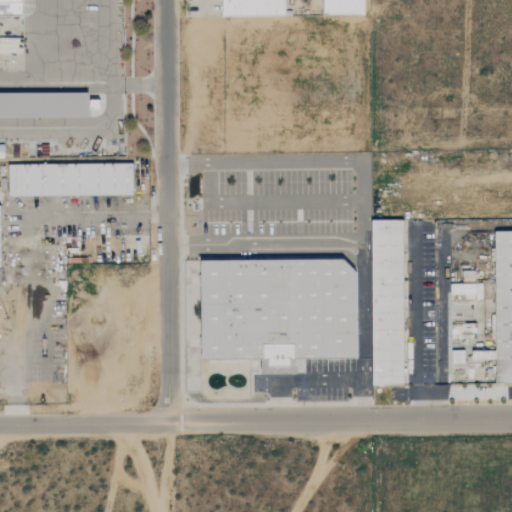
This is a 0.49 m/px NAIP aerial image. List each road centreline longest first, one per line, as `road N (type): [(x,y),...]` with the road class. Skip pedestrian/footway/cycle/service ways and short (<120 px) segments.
road 1 (residential): [(511,419),(0,425)]
road 2 (residential): [(169,422),(165,0)]
